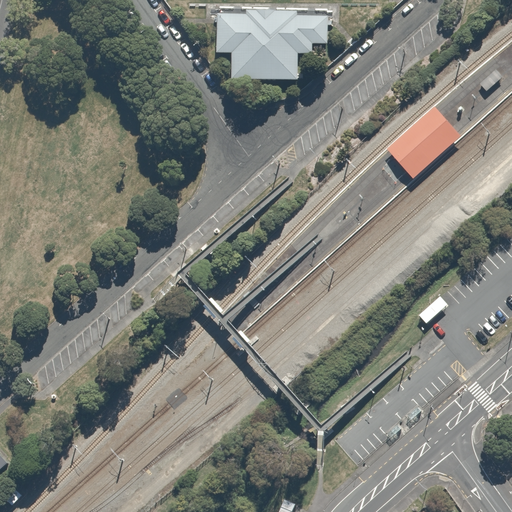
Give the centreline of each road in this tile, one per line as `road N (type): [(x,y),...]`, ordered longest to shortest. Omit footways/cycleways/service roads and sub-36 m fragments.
road 1 (residential): [(0,386),(249,156)]
road 2 (residential): [(249,156),(434,0)]
road 3 (residential): [(136,0),(249,156)]
